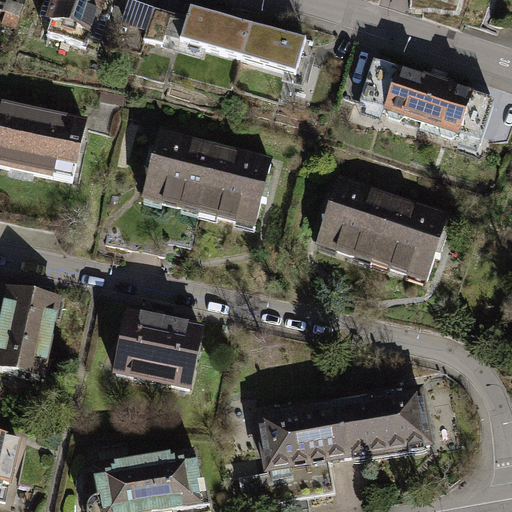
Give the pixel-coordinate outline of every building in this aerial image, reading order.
[(52,0),(45,24),(95,40),(107,0),(52,0)] [(180,52),(190,19),(128,1),(119,34),(180,52)] [(240,62),(250,29),(192,12),(190,19),(180,52),(204,58),(206,52),(240,62)] [(315,48),(250,29),(240,62),(283,74),(281,81),(303,87),(315,48)] [(386,110),(400,71),(377,63),(363,102),(386,110)] [(385,113),(423,127),(438,82),(401,69),(400,71),(386,110),(385,113)] [(498,103),(438,82),(423,127),(460,140),(456,148),(478,156),(498,103)] [(125,97),(101,93),(99,103),(123,107),(125,97)] [(85,126),(0,108),(0,167),(72,183),(85,126)] [(144,208),(201,222),(221,146),(164,131),(144,208)] [(279,161),(221,146),(201,222),(259,237),(279,161)] [(319,256),(377,274),(402,197),(344,178),(319,256)] [(460,216),(402,197),(377,274),(435,293),(460,216)] [(52,302),(5,292),(0,315),(0,374),(35,382),(52,302)] [(197,334),(124,318),(111,376),(184,392),(197,334)] [(416,394),(336,408),(345,461),(425,447),(416,394)] [(326,464),(345,461),(336,408),(254,422),(268,506),(331,496),(326,464)] [(0,502),(14,443),(0,440),(0,502)] [(205,511),(197,458),(93,474),(99,511),(205,511)]
